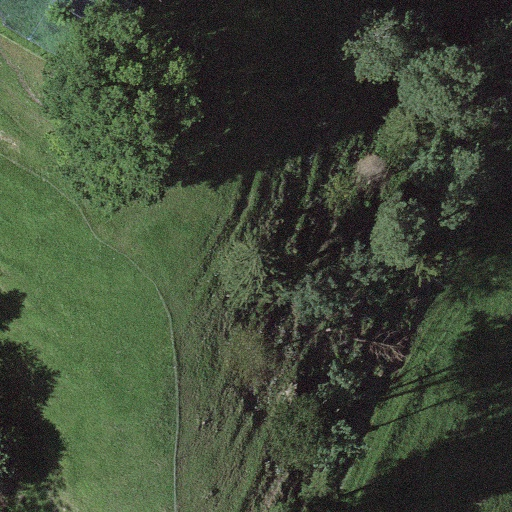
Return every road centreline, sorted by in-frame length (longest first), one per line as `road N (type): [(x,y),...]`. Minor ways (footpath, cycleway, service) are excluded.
road 1 (track): [(317,511),(471,239),(511,204)]
road 2 (track): [(0,385),(79,511)]
